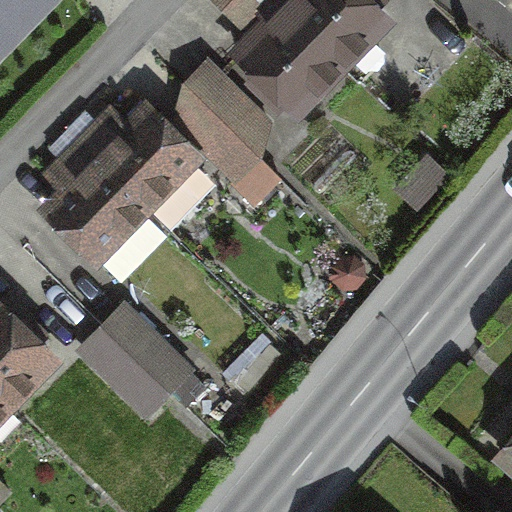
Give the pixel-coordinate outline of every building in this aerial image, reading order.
[(0,0),(0,54),(54,0),(0,0)] [(213,0),(239,25),(265,0),(213,0)] [(290,0),(284,7),(342,63),(386,19),(366,0),(290,0)] [(293,113),(342,63),(284,7),(235,56),(293,113)] [(208,67),(188,88),(202,101),(245,143),(264,122),(208,67)] [(202,101),(179,123),(252,198),(275,175),(245,143),(202,101)] [(113,122),(86,149),(98,160),(146,206),(167,227),(203,191),(191,179),(200,169),(143,113),(124,132),(113,122)] [(42,221),(87,265),(146,206),(98,160),(86,149),(45,189),(59,203),(42,221)] [(126,308),(104,330),(164,392),(186,371),(126,308)] [(0,311),(0,397),(7,405),(51,361),(0,311)] [(104,330),(81,350),(142,414),(164,392),(104,330)] [(511,461),(503,473),(511,480),(511,461)]
